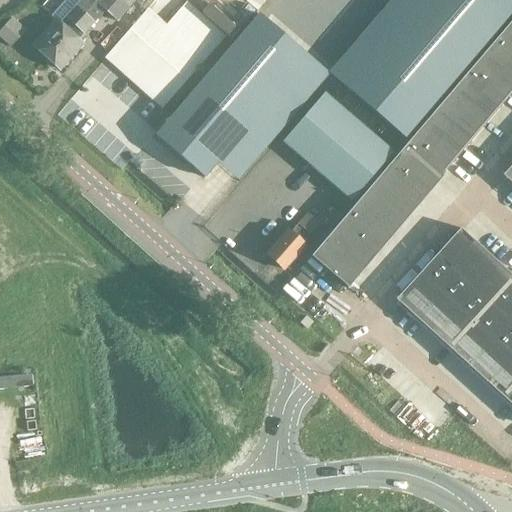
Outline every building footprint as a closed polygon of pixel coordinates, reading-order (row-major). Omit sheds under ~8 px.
[(80,0),(75,7),(83,14),(95,0),(80,0)] [(95,0),(83,14),(92,22),(93,24),(105,10),(117,21),(135,0),(95,0)] [(160,108),(223,37),(181,0),(154,0),(103,57),(160,108)] [(403,138),(511,11),(511,0),(416,0),(342,86),(403,138)] [(31,46),(44,58),(83,14),(75,7),(74,6),(63,18),(65,20),(60,26),(54,21),(31,46)] [(13,14),(0,28),(0,34),(12,45),(28,28),(13,14)] [(83,14),(44,58),(57,69),(80,44),(76,40),(92,22),(83,14)] [(307,56),(258,14),(154,136),(203,177),(217,161),(307,56)] [(347,288),(511,94),(511,18),(310,257),(347,288)] [(307,56),(217,161),(236,178),(327,73),(307,56)] [(284,141),(352,200),(394,151),(326,92),(284,141)] [(301,244),(318,224),(306,213),(289,233),(286,231),(265,255),(282,270),(303,246),(301,244)] [(504,241),(486,225),(454,261),(472,277),(504,241)] [(511,270),(511,248),(504,241),(472,277),(491,294),(511,270)] [(511,306),(511,270),(491,294),(509,310),(511,306)] [(455,304),(437,288),(405,323),(422,339),(455,304)] [(471,319),(455,304),(422,339),(438,354),(471,319)] [(488,334),(471,319),(438,354),(455,369),(488,334)] [(505,351),(488,334),(455,369),(473,386),(505,351)] [(511,379),(511,356),(505,351),(473,386),(491,402),(511,379)] [(0,375),(0,385),(34,382),(33,373),(0,375)] [(511,405),(511,379),(491,402),(504,414),(511,405)]
